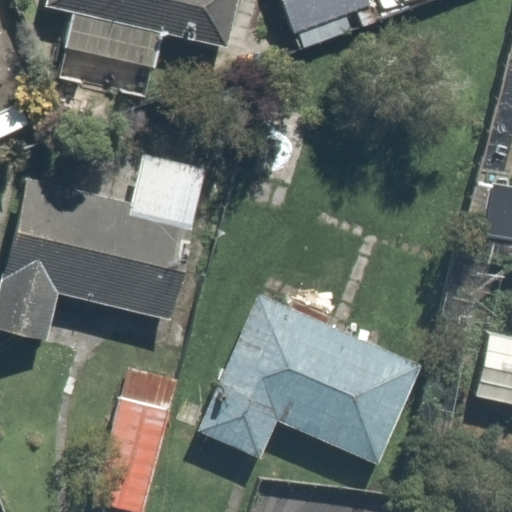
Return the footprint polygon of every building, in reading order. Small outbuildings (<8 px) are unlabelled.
[(72,14),(63,53),(153,74),(163,29),(221,42),(230,0),(34,0),(34,5),(72,14)] [(364,0),(278,0),(294,46),(371,19),(364,0)] [(323,117),(275,103),(251,182),(299,196),(323,117)] [(135,203),(22,174),(0,258),(0,329),(42,341),(56,288),(173,319),(210,176),(146,159),(135,203)] [(511,187),(490,183),(481,233),(511,238),(511,187)] [(416,369),(264,293),(197,427),(257,457),(277,418),(369,464),(416,369)] [(511,318),(492,314),(475,397),(511,404),(511,318)] [(155,511),(184,381),(117,367),(87,503),(126,511),(155,511)]
